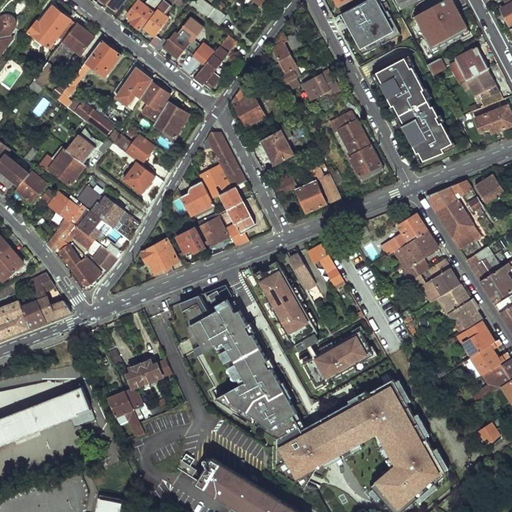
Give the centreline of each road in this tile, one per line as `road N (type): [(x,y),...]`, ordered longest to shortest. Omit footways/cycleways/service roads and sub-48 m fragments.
road 1 (residential): [(94,314),(219,106)]
road 2 (residential): [(413,187),(310,0)]
road 3 (residential): [(94,314),(286,238)]
road 4 (residential): [(511,342),(413,187)]
road 5 (residential): [(79,0),(219,106)]
road 6 (unknown): [(218,265),(303,387)]
road 7 (residential): [(286,238),(219,106)]
road 8 (residential): [(94,314),(0,202)]
road 9 (residential): [(286,238),(413,187)]
road 10 (residential): [(219,106),(297,0)]
